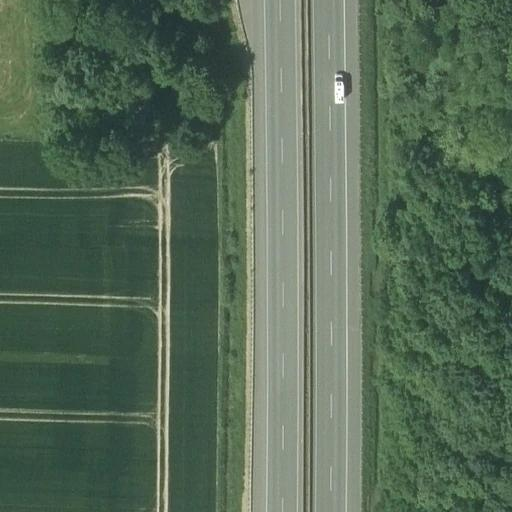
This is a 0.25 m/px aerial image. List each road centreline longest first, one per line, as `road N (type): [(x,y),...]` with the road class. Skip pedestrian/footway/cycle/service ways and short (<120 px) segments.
road 1 (motorway): [(273,0),(271,511)]
road 2 (motorway): [(335,511),(335,0)]
